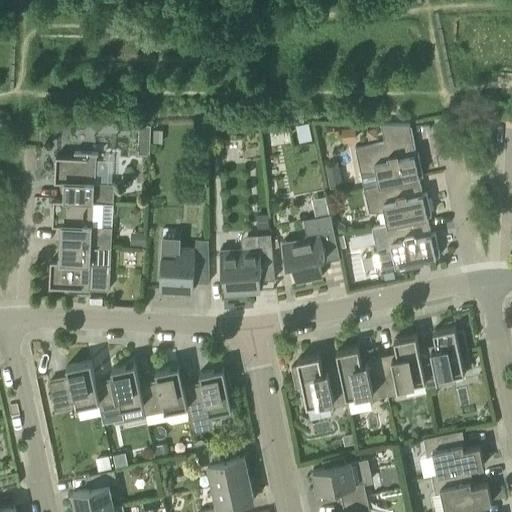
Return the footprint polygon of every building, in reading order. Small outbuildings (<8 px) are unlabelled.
[(364,188),(423,175),(418,153),(415,154),(409,125),(410,125),(410,124),(380,123),(380,124),(381,124),(385,141),(356,147),(361,172),(362,172),(362,170),(376,170),(379,184),(364,187),(364,188)] [(138,138),(150,139),(150,124),(139,124),(138,138)] [(54,199),(114,202),(115,183),(95,182),(97,154),(98,154),(98,153),(75,151),(75,153),(76,153),(76,156),(56,155),(55,181),(64,182),(64,199),(54,198),(54,199)] [(372,227),(373,228),(431,215),(427,193),(423,194),(419,177),(423,176),(423,175),(364,188),(369,212),(371,212),(370,211),(385,211),(387,224),(372,227)] [(326,193),(313,196),(318,213),(330,210),(326,193)] [(62,225),(61,243),(112,245),(113,226),(93,225),(94,202),(114,203),(114,202),(54,199),(53,225),(62,225)] [(323,276),(322,273),(319,257),(339,253),(331,213),(304,219),(307,236),(282,242),(287,264),(292,263),(296,282),(323,276)] [(431,215),(373,228),(378,252),(379,252),(379,251),(393,251),(396,265),(405,263),(406,267),(405,267),(405,268),(425,264),(425,263),(424,263),(423,259),(440,255),(435,233),(432,234),(428,216),(432,216),(431,215)] [(223,290),(225,290),(225,295),(261,293),(260,288),(263,287),(262,286),(260,286),(260,280),(276,279),(271,233),(258,234),(259,247),(220,249),(222,274),(224,274),(225,288),(223,289),(223,290)] [(160,290),(179,291),(179,289),(194,290),(194,281),(210,282),(209,250),(195,250),(196,248),(180,247),(181,237),(163,236),(160,290)] [(51,260),(50,273),(49,286),(69,287),(69,291),(67,291),(67,292),(91,293),(91,292),(90,292),(90,288),(109,289),(112,245),(61,243),(60,261),(51,260)] [(416,334),(427,386),(444,383),(443,377),(465,372),(461,352),(468,350),(464,330),(457,331),(455,326),(433,330),(437,346),(431,347),(432,349),(420,352),(416,334)] [(392,358),(380,360),(387,395),(405,391),(404,385),(425,380),(426,387),(427,386),(416,334),(394,339),(398,355),(392,356),(392,358)] [(387,395),(380,360),(368,363),(367,361),(362,362),(359,346),(337,351),(348,403),(349,403),(348,397),(368,392),(370,398),(387,395)] [(348,403),(337,351),(340,369),(329,371),(328,369),(323,370),(319,354),(297,359),(299,365),(291,366),(296,387),(303,385),(307,405),(329,401),(330,407),(348,403)] [(102,412),(91,360),(66,366),(67,367),(70,377),(49,381),(55,410),(99,401),(101,412),(102,412)] [(125,419),(123,407),(143,403),(145,414),(146,414),(135,363),(112,368),(112,369),(113,369),(115,379),(96,383),(91,360),(102,412),(104,423),(125,419)] [(135,363),(146,414),(187,405),(189,417),(190,416),(179,365),(156,370),(156,371),(157,371),(159,381),(140,385),(136,363),(135,363)] [(179,365),(190,416),(210,412),(212,417),(230,413),(229,408),(232,407),(228,387),(230,386),(230,387),(232,386),(228,369),(227,370),(224,370),(224,367),(200,372),(200,373),(201,373),(203,384),(184,388),(180,365),(179,365)] [(462,449),(459,430),(424,438),(428,456),(434,455),(438,474),(432,475),(432,476),(484,464),(480,445),(462,449)] [(213,485),(249,477),(245,455),(225,459),(222,446),(198,451),(201,465),(208,463),(213,485)] [(340,487),(343,501),(367,496),(364,482),(372,480),(368,458),(346,462),(344,456),(345,456),(345,454),(322,459),(323,460),(324,460),(325,467),(313,469),(318,492),(340,487)] [(484,465),(484,464),(432,476),(435,493),(442,492),(445,511),(439,511),(442,511),(492,501),(488,482),(472,486),(471,480),(469,481),(466,469),(484,465)] [(73,491),(77,511),(84,511),(114,506),(109,484),(117,482),(114,469),(90,474),(92,487),(73,491)] [(254,499),(249,477),(213,485),(218,507),(200,511),(236,511),(235,504),(254,499)] [(370,511),(367,496),(343,501),(344,511),(370,511)] [(475,511),(474,506),(492,502),(492,501),(442,511),(475,511)]
